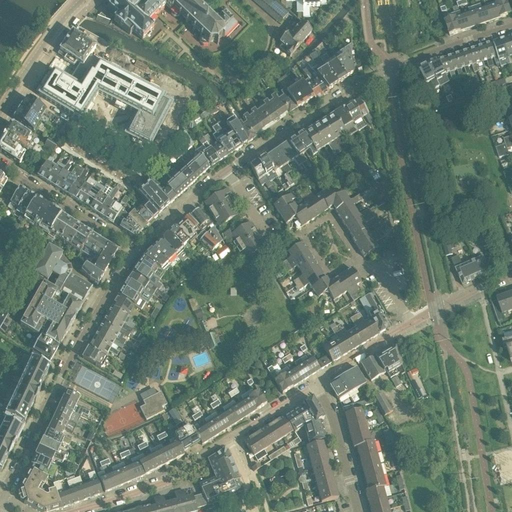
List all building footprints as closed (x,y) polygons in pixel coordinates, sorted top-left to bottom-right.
[(178,16),(180,14),(188,22),(202,35),(200,37),(199,41),(202,45),(207,45),(208,45),(209,42),(216,42),(221,37),(223,38),(224,37),(237,23),(225,12),(222,16),(221,16),(216,21),(216,20),(214,23),(190,0),(114,0),(107,7),(117,17),(113,20),(123,30),(123,29),(130,36),(133,32),(143,41),(154,29),(149,25),(157,15),(166,6),(171,10),(173,8),(172,10),(172,14),(175,17),(178,16)] [(260,0),(282,19),(289,12),(275,0),(260,0)] [(284,0),(285,3),(286,3),(296,2),(297,13),(296,13),(296,14),(302,14),(303,14),(302,0),(284,0)] [(302,0),(303,14),(302,14),(302,19),(310,19),(310,18),(309,18),(309,7),(320,7),(319,0),(302,0)] [(490,7),(486,8),(491,23),(501,19),(495,0),(489,2),(490,7)] [(501,0),(495,0),(501,19),(511,16),(507,1),(503,3),(501,0)] [(481,5),(474,7),(481,26),(491,23),(486,8),(482,10),(481,5)] [(470,14),(466,15),(471,29),(481,26),(474,7),(468,9),(470,14)] [(460,12),(454,14),(460,33),(471,29),(466,15),(462,17),(460,12)] [(96,21),(107,27),(110,22),(104,20),(105,18),(101,14),(98,17),(96,21)] [(460,33),(454,14),(448,16),(449,21),(445,22),(450,36),(460,33)] [(301,22),(289,35),(300,45),(312,32),(301,22)] [(77,63),(80,66),(82,67),(89,58),(95,49),(94,48),(89,45),(80,38),(80,39),(73,34),(72,33),(71,34),(68,40),(67,40),(64,44),(60,50),(59,51),(60,51),(57,54),(64,59),(64,61),(73,67),(74,66),(75,66),(77,63)] [(300,45),(289,35),(287,33),(279,42),(281,44),(279,47),(285,53),(289,57),(300,45)] [(511,37),(502,40),(511,65),(511,66),(511,37)] [(502,40),(493,43),(500,64),(501,68),(511,65),(502,40)] [(493,43),(485,46),(490,60),(492,67),(493,66),(491,59),(494,59),(496,65),(500,64),(493,43)] [(350,46),(333,57),(335,60),(336,62),(335,63),(346,79),(352,75),(351,45),(350,45),(350,46)] [(485,46),(478,48),(483,62),(487,61),(489,68),(492,67),(490,60),(485,46)] [(478,48),(470,51),(478,69),(485,67),(483,62),(478,48)] [(470,51),(462,53),(468,67),(472,66),(475,73),(478,72),(478,69),(470,51)] [(317,54),(316,53),(313,55),(309,57),(314,64),(315,63),(318,68),(312,71),(316,75),(328,91),(337,85),(320,59),(317,54)] [(462,53),(455,56),(461,69),(464,68),(467,76),(471,74),(468,67),(462,53)] [(325,56),(320,59),(337,85),(346,79),(335,63),(336,62),(335,60),(330,63),(328,60),(325,56)] [(455,56),(447,58),(454,72),(457,71),(459,78),(463,77),(461,69),(455,56)] [(82,67),(80,66),(69,82),(54,73),(39,95),(80,121),(97,94),(136,114),(125,135),(149,147),(171,104),(163,100),(164,98),(98,64),(97,66),(94,64),(93,60),(89,58),(82,67)] [(447,58),(439,61),(446,74),(450,73),(452,80),(456,79),(454,72),(447,58)] [(429,64),(428,65),(440,87),(449,83),(445,75),(446,74),(439,61),(429,64)] [(434,89),(440,87),(428,65),(418,69),(426,85),(431,82),(434,89)] [(302,72),(306,78),(321,97),(329,93),(328,91),(316,75),(312,78),(306,69),(302,72)] [(296,87),(294,88),(305,104),(313,99),(301,83),(296,76),(294,78),(295,79),(292,82),(296,87)] [(278,82),(284,91),(297,109),(305,104),(294,88),(285,77),(278,82)] [(302,83),(301,83),(313,99),(315,101),(321,97),(306,78),(305,79),(306,80),(305,82),(308,86),(305,87),(302,83)] [(476,88),(468,90),(470,97),(478,95),(476,88)] [(272,101),(268,104),(278,119),(287,112),(289,114),(297,109),(284,91),(280,94),(282,97),(278,101),(274,96),(270,98),(272,101)] [(195,113),(207,107),(207,104),(206,99),(206,98),(206,97),(205,96),(200,94),(199,93),(197,99),(202,101),(202,104),(195,107),(194,110),(195,113)] [(26,99),(20,109),(41,121),(45,115),(49,118),(51,115),(26,99)] [(448,104),(446,99),(435,104),(438,108),(443,106),(448,104)] [(352,104),(362,119),(365,117),(369,124),(373,122),(358,100),(352,104)] [(250,113),(252,116),(262,130),(278,119),(268,104),(266,101),(262,104),(264,107),(256,113),(254,110),(250,113)] [(362,119),(352,104),(351,104),(343,109),(358,132),(367,127),(362,119)] [(218,112),(215,108),(208,112),(210,116),(218,112)] [(41,121),(20,109),(13,120),(28,129),(29,131),(34,134),(37,129),(36,128),(41,121)] [(343,109),(331,116),(342,132),(344,132),(345,135),(348,139),(348,138),(353,146),(356,151),(360,149),(352,136),(358,132),(343,109)] [(193,121),(193,122),(196,126),(196,127),(203,122),(202,122),(211,116),(210,116),(208,112),(207,111),(199,116),(200,117),(193,121)] [(240,122),(237,124),(247,144),(255,138),(254,136),(262,130),(252,116),(248,118),(246,115),(242,118),(246,123),(242,126),(240,122)] [(331,116),(321,123),(341,153),(347,149),(341,140),(338,139),(336,136),(342,132),(331,116)] [(225,124),(226,126),(232,134),(241,148),(247,144),(237,124),(233,119),(225,124)] [(63,136),(70,126),(64,123),(58,133),(63,136)] [(216,125),(216,126),(234,153),(241,148),(232,134),(226,126),(223,128),(219,123),(216,125)] [(321,123),(312,129),(322,145),(327,142),(329,145),(329,148),(335,157),(341,153),(321,123)] [(4,135),(5,135),(17,143),(14,149),(25,156),(26,156),(27,155),(30,157),(39,143),(30,138),(31,137),(25,134),(24,133),(16,128),(15,127),(13,126),(9,127),(4,135)] [(220,142),(217,144),(226,158),(234,153),(216,126),(212,129),(220,142)] [(312,129),(303,134),(303,135),(309,143),(316,153),(319,151),(320,151),(324,149),(322,145),(312,129)] [(177,143),(182,147),(188,150),(194,146),(184,132),(177,143)] [(302,133),(295,138),(305,153),(308,151),(311,155),(313,157),(317,154),(316,153),(309,143),(303,135),(303,134),(302,133)] [(10,160),(19,165),(25,156),(14,149),(17,143),(5,135),(5,136),(3,135),(0,139),(2,140),(1,140),(0,142),(0,153),(0,154),(1,154),(9,159),(10,160)] [(207,136),(203,138),(219,163),(226,158),(217,144),(214,146),(207,136)] [(199,141),(202,147),(196,150),(200,156),(202,154),(211,168),(219,163),(203,138),(199,141)] [(295,138),(288,143),(302,164),(306,162),(305,159),(305,160),(302,155),(305,153),(295,138)] [(44,146),(54,152),(58,145),(49,139),(44,146)] [(511,142),(505,145),(495,148),(499,158),(509,155),(507,150),(511,148),(511,142)] [(288,143),(281,148),(290,163),(294,160),(297,165),(296,165),(298,167),(302,164),(288,143)] [(65,146),(62,150),(131,193),(133,189),(65,146)] [(281,148),(273,153),(287,175),(290,173),(292,172),(290,170),(287,165),(290,163),(281,148)] [(186,152),(183,155),(201,176),(208,170),(200,156),(196,150),(189,157),(189,156),(186,152)] [(273,153),(266,159),(275,174),(279,170),(282,175),(283,177),(284,177),(287,182),(290,187),(294,184),(292,181),(287,175),(273,153)] [(188,167),(185,170),(195,182),(201,176),(183,155),(180,157),(182,160),(188,167)] [(264,157),(257,162),(271,187),(275,185),(272,180),(273,179),(276,177),(275,174),(266,159),(264,157)] [(357,157),(353,160),(370,185),(374,182),(377,180),(374,174),(371,177),(369,174),(357,157)] [(37,177),(45,182),(54,168),(51,165),(54,160),(50,158),(37,177)] [(60,192),(60,191),(71,175),(67,173),(73,164),(69,161),(65,167),(52,187),(60,192)] [(258,182),(261,187),(265,185),(268,189),(269,189),(271,192),(274,191),(271,187),(257,162),(250,167),(251,170),(258,182)] [(179,164),(173,170),(189,187),(195,182),(185,170),(179,164)] [(45,182),(52,187),(65,167),(62,165),(58,170),(54,168),(45,182)] [(316,170),(319,174),(327,169),(324,165),(316,170)] [(76,166),(71,175),(60,191),(67,196),(83,170),(76,166)] [(307,171),(309,174),(310,175),(317,171),(314,166),(307,171)] [(175,179),(172,181),(183,193),(189,187),(173,170),(172,169),(169,172),(175,179)] [(75,201),(86,184),(84,183),(87,179),(85,178),(88,173),(83,170),(67,196),(75,201)] [(299,176),(302,179),(309,174),(307,171),(300,176),(299,176)] [(161,175),(157,178),(176,199),(183,193),(172,181),(169,184),(161,175)] [(299,176),(292,181),(294,184),(302,179),(299,176)] [(0,187),(6,191),(10,184),(0,177),(0,187)] [(75,201),(83,205),(96,184),(99,180),(95,178),(90,186),(86,184),(75,201)] [(153,179),(150,182),(170,205),(176,199),(157,178),(154,181),(153,179)] [(146,179),(140,185),(144,188),(164,210),(170,205),(150,182),(146,179)] [(284,191),(290,187),(287,182),(281,187),(284,191)] [(104,189),(96,184),(83,205),(90,210),(90,211),(101,193),(104,189)] [(138,194),(145,202),(158,216),(164,210),(144,188),(140,185),(134,190),(138,194)] [(90,211),(98,215),(114,190),(110,188),(110,189),(106,186),(104,189),(101,193),(90,211)] [(98,215),(105,220),(115,204),(112,201),(119,191),(115,188),(114,190),(98,215)] [(333,209),(334,210),(348,201),(346,197),(348,196),(345,192),(339,195),(338,193),(333,192),(330,194),(326,188),(322,191),(324,193),(318,197),(327,211),(329,210),(330,211),(331,211),(333,209)] [(13,216),(16,212),(27,194),(19,189),(7,208),(11,211),(10,214),(13,216)] [(227,189),(214,197),(229,221),(233,219),(231,215),(235,212),(225,196),(230,193),(227,189)] [(319,216),(327,211),(318,197),(314,199),(308,190),(303,193),(319,216)] [(311,222),(319,216),(303,193),(299,195),(305,205),(301,208),(311,222)] [(22,224),(24,220),(23,220),(36,200),(27,194),(16,212),(21,215),(17,221),(22,224)] [(273,207),(279,215),(293,206),(298,203),(292,194),(279,203),(276,198),(271,202),(274,206),(273,207)] [(334,210),(343,224),(357,214),(352,207),(362,201),(359,196),(349,202),(348,201),(334,210)] [(105,220),(113,225),(121,212),(125,205),(128,199),(125,197),(119,205),(116,203),(115,204),(105,220)] [(229,221),(214,197),(204,203),(219,228),(229,221)] [(24,220),(33,225),(39,216),(44,219),(50,209),(46,206),(36,200),(23,220),(24,220)] [(135,203),(152,222),(158,216),(145,202),(142,205),(138,200),(136,203),(135,203)] [(343,224),(348,231),(372,215),(370,213),(384,204),(382,201),(368,210),(358,216),(357,214),(343,224)] [(133,213),(134,214),(146,227),(152,222),(135,203),(132,205),(136,210),(133,213)] [(125,205),(121,212),(141,233),(146,227),(134,214),(131,218),(126,212),(129,208),(126,204),(125,205)] [(296,232),(311,222),(301,208),(296,211),(293,206),(279,215),(289,230),(291,229),(292,225),(290,222),(293,220),(296,221),(298,224),(295,226),(294,229),(296,232)] [(49,235),(49,234),(61,216),(51,209),(50,209),(44,219),(39,216),(33,225),(49,235)] [(240,209),(235,212),(231,215),(233,219),(236,223),(245,217),(240,209)] [(200,228),(202,230),(206,227),(207,229),(209,227),(213,224),(209,220),(207,222),(198,210),(190,216),(191,216),(196,223),(200,228)] [(121,212),(113,225),(134,239),(141,233),(121,212)] [(348,231),(353,239),(367,229),(364,225),(374,218),(372,215),(348,231)] [(49,234),(59,240),(71,222),(61,216),(49,234)] [(191,216),(190,216),(188,218),(194,225),(196,223),(191,216)] [(183,223),(176,230),(190,245),(196,239),(202,233),(197,228),(194,225),(188,218),(187,219),(186,219),(183,222),(183,223)] [(59,240),(69,247),(81,228),(71,222),(59,240)] [(233,239),(234,241),(252,228),(249,223),(235,232),(233,228),(223,234),(228,242),(233,239)] [(204,231),(203,232),(202,233),(196,239),(212,252),(222,241),(219,237),(214,228),(213,225),(213,224),(209,227),(210,230),(206,234),(204,231)] [(80,253),(83,249),(92,235),(81,228),(69,247),(80,253)] [(174,228),(168,234),(189,255),(194,249),(190,245),(176,230),(174,228)] [(234,241),(238,246),(256,234),(252,228),(234,241)] [(351,239),(358,249),(381,233),(378,228),(369,235),(366,231),(367,230),(367,229),(353,239),(351,239)] [(469,235),(465,237),(467,243),(472,241),(484,236),(482,231),(469,235)] [(381,233),(358,249),(364,258),(378,249),(375,244),(385,237),(381,233)] [(168,234),(160,241),(175,257),(180,253),(187,259),(190,256),(188,255),(189,255),(168,234)] [(238,246),(241,252),(260,240),(256,234),(238,246)] [(86,258),(86,259),(87,260),(89,258),(99,240),(92,235),(83,249),(88,251),(84,257),(86,258)] [(89,258),(87,260),(86,262),(90,265),(93,259),(98,262),(108,245),(99,240),(89,258)] [(260,240),(241,252),(243,255),(239,258),(241,262),(265,248),(260,240)] [(153,249),(168,264),(172,268),(180,261),(175,257),(160,241),(153,249)] [(18,242),(12,252),(8,260),(14,263),(24,245),(18,242)] [(454,242),(449,243),(443,245),(446,257),(452,255),(451,250),(456,249),(454,242)] [(281,264),(284,269),(308,253),(302,244),(288,253),(291,258),(281,264)] [(98,262),(93,269),(98,272),(103,275),(112,260),(117,251),(109,246),(108,245),(98,262)] [(216,254),(220,260),(230,253),(225,246),(216,254)] [(56,284),(52,291),(81,307),(82,306),(81,306),(83,303),(84,302),(86,300),(85,300),(87,296),(88,296),(89,294),(89,293),(91,289),(92,288),(92,287),(91,287),(70,275),(71,273),(69,264),(62,257),(48,248),(33,275),(46,283),(48,280),(56,284)] [(153,249),(143,258),(162,271),(166,268),(165,267),(168,264),(153,249)] [(297,267),(300,271),(314,262),(308,253),(284,269),(287,273),(297,267)] [(482,278),(475,261),(463,266),(459,257),(451,260),(463,286),(482,278)] [(483,257),(475,261),(482,278),(490,274),(483,257)] [(0,269),(0,277),(3,279),(6,272),(12,274),(16,265),(11,262),(5,258),(0,269)] [(143,258),(137,266),(148,272),(153,276),(156,273),(162,277),(165,273),(162,271),(143,258)] [(293,282),(296,287),(320,271),(314,262),(300,271),(303,276),(293,282)] [(86,264),(86,265),(81,272),(89,280),(93,283),(93,284),(94,284),(94,283),(98,285),(103,275),(98,272),(93,269),(86,264)] [(137,266),(132,274),(157,290),(159,291),(162,287),(158,284),(157,285),(151,281),(153,277),(153,276),(148,272),(137,266)] [(351,269),(343,275),(358,299),(362,296),(356,287),(361,283),(351,269)] [(309,285),(312,290),(326,280),(320,271),(296,287),(299,291),(309,285)] [(127,281),(127,282),(152,297),(157,290),(132,274),(127,281)] [(343,275),(333,281),(343,295),(347,293),(353,302),(358,299),(343,275)] [(323,299),(326,299),(329,284),(326,280),(312,290),(315,295),(313,296),(316,300),(321,296),(323,299)] [(329,284),(326,299),(328,300),(331,298),(334,304),(339,301),(337,299),(343,295),(333,281),(329,284)] [(127,282),(122,289),(148,304),(150,301),(152,297),(127,282)] [(20,327),(35,336),(58,348),(65,336),(68,331),(72,325),(75,320),(74,320),(81,308),(81,307),(52,291),(43,286),(20,327)] [(122,289),(118,297),(134,306),(137,302),(145,308),(148,304),(122,289)] [(367,316),(379,335),(384,332),(386,325),(377,310),(368,295),(358,301),(367,316)] [(511,311),(511,309),(507,295),(497,299),(497,301),(492,303),(499,323),(505,321),(502,315),(511,311)] [(118,297),(112,306),(137,321),(140,316),(131,311),(134,306),(118,297)] [(128,317),(137,321),(112,306),(112,307),(107,316),(132,330),(134,326),(125,321),(128,317)] [(160,311),(156,309),(151,317),(155,319),(160,311)] [(193,312),(196,319),(203,316),(200,309),(193,312)] [(0,315),(0,331),(4,334),(7,328),(8,328),(13,320),(1,313),(0,315)] [(359,314),(355,316),(369,341),(379,335),(370,321),(365,324),(359,314)] [(102,324),(119,333),(128,338),(132,330),(107,316),(102,324)] [(356,329),(351,332),(359,347),(369,341),(355,316),(350,319),(356,329)] [(204,321),(200,323),(203,333),(210,349),(218,346),(213,333),(209,335),(204,321)] [(102,324),(98,331),(123,345),(126,342),(117,337),(119,333),(102,324)] [(340,325),(335,328),(349,353),(359,347),(351,332),(346,335),(340,325)] [(332,344),(340,358),(349,353),(335,328),(331,330),(335,337),(330,339),(333,343),(332,344)] [(123,345),(98,331),(93,339),(115,351),(117,347),(121,349),(123,345)] [(140,344),(144,336),(140,334),(136,341),(140,344)] [(58,348),(35,336),(28,349),(32,352),(50,363),(50,362),(52,358),(56,352),(58,348)] [(340,358),(332,344),(328,346),(322,336),(317,339),(332,364),(340,358)] [(511,338),(502,342),(505,350),(507,349),(511,363),(511,338)] [(93,339),(88,348),(105,358),(108,352),(116,357),(118,353),(115,351),(93,339)] [(105,358),(88,348),(83,358),(99,368),(105,358)] [(389,353),(386,355),(397,374),(399,373),(401,375),(404,373),(396,351),(393,350),(389,353)] [(384,355),(377,360),(385,373),(386,372),(390,379),(397,374),(386,355),(385,356),(384,355)] [(0,472),(1,472),(7,458),(8,459),(9,457),(8,457),(14,445),(15,445),(15,444),(14,443),(21,429),(20,429),(23,424),(24,425),(24,424),(24,423),(29,413),(30,412),(29,412),(34,401),(35,402),(40,392),(39,391),(44,381),(45,380),(44,380),(49,369),(50,369),(50,368),(47,367),(24,356),(19,366),(24,368),(20,375),(23,377),(11,402),(10,401),(10,400),(9,400),(7,405),(8,405),(9,406),(6,413),(0,410),(0,472)] [(385,373),(377,360),(375,356),(361,364),(371,381),(385,373)] [(305,357),(300,360),(310,377),(319,371),(311,358),(307,361),(305,357)] [(317,363),(321,370),(331,364),(326,357),(317,363)] [(297,368),(293,370),(301,382),(310,377),(300,360),(294,364),(297,368)] [(267,370),(272,378),(276,375),(278,379),(274,382),(282,394),(292,389),(281,372),(276,364),(267,370)] [(287,368),(281,372),(292,389),(301,382),(293,370),(289,372),(287,368)] [(356,369),(347,374),(357,390),(366,385),(356,369)] [(114,372),(112,376),(120,380),(122,376),(114,372)] [(347,374),(338,379),(348,396),(357,390),(347,374)] [(391,380),(396,388),(401,385),(396,377),(391,380)] [(348,396),(338,379),(329,385),(339,401),(348,396)] [(414,381),(410,383),(418,399),(422,397),(417,388),(414,381)] [(67,391),(62,399),(89,412),(91,408),(78,401),(80,397),(67,391)] [(251,391),(246,394),(257,411),(266,405),(258,392),(254,395),(251,391)] [(140,409),(146,421),(164,412),(161,408),(167,405),(160,393),(154,396),(155,398),(152,399),(151,398),(143,402),(145,406),(140,409)] [(243,402),(240,404),(248,416),(257,411),(246,394),(241,397),(243,402)] [(374,399),(384,417),(392,412),(382,395),(374,399)] [(62,399),(59,408),(80,417),(81,414),(87,417),(89,412),(62,399)] [(304,427),(305,430),(309,444),(326,440),(321,421),(324,419),(312,399),(302,405),(304,407),(284,419),(293,432),(294,432),(295,433),(296,432),(304,427)] [(233,402),(228,405),(238,422),(248,416),(240,404),(236,406),(233,402)] [(225,413),(221,415),(229,428),(238,422),(228,405),(222,409),(225,413)] [(59,408),(54,416),(76,426),(83,430),(88,421),(80,417),(59,408)] [(168,412),(175,423),(181,420),(174,409),(168,412)] [(344,415),(348,426),(364,422),(361,410),(344,415)] [(215,414),(209,417),(220,434),(229,428),(221,415),(218,418),(215,414)] [(54,416),(51,424),(64,430),(66,426),(74,430),(76,426),(54,416)] [(207,425),(203,427),(211,440),(220,434),(209,417),(204,421),(207,425)] [(283,417),(274,423),(283,438),(293,432),(284,419),(283,417)] [(348,426),(350,437),(367,432),(364,422),(348,426)] [(274,423),(264,430),(273,445),(283,438),(274,423)] [(51,424),(47,433),(70,443),(74,445),(76,441),(62,434),(64,430),(51,424)] [(183,424),(175,429),(187,450),(199,442),(191,430),(190,431),(183,424)] [(191,429),(191,430),(199,442),(202,446),(211,440),(203,427),(199,429),(197,425),(191,429)] [(174,437),(175,439),(182,453),(183,452),(187,450),(175,429),(170,432),(174,436),(174,437)] [(264,430),(254,436),(263,451),(273,445),(264,430)] [(86,440),(90,442),(94,434),(90,432),(86,440)] [(350,437),(353,447),(370,443),(367,432),(350,437)] [(47,433),(43,441),(65,451),(66,452),(70,443),(47,433)] [(263,451),(254,436),(244,442),(253,457),(263,451)] [(171,446),(167,448),(174,461),(184,456),(182,453),(175,439),(169,442),(171,446)] [(39,448),(64,460),(65,460),(67,456),(64,455),(65,451),(43,441),(39,448)] [(356,448),(359,458),(376,454),(373,442),(370,443),(353,447),(354,449),(356,448)] [(306,447),(309,459),(326,454),(323,443),(306,447)] [(161,446),(155,448),(164,466),(174,461),(167,448),(163,450),(161,446)] [(36,455),(35,457),(55,466),(57,462),(62,464),(64,460),(39,448),(38,451),(37,451),(35,453),(36,455)] [(152,456),(148,458),(155,471),(164,466),(155,448),(149,451),(152,456)] [(130,456),(126,458),(129,466),(135,480),(145,476),(137,458),(136,458),(133,450),(128,452),(130,456)] [(208,460),(215,477),(235,468),(228,452),(227,451),(224,451),(224,450),(223,451),(216,455),(213,457),(209,460),(209,459),(208,460)] [(280,456),(277,452),(268,458),(270,462),(280,456)] [(309,459),(312,470),(329,465),(326,454),(309,459)] [(359,458),(362,470),(379,465),(376,454),(359,458)] [(142,455),(137,458),(145,476),(155,471),(148,458),(145,459),(142,455)] [(35,457),(30,468),(42,472),(43,471),(46,472),(46,473),(52,475),(54,470),(59,472),(61,469),(55,466),(35,457)] [(123,464),(117,466),(125,485),(135,480),(129,466),(125,468),(123,464)] [(312,470),(315,481),(332,476),(329,465),(312,470)] [(362,470),(365,481),(382,476),(379,465),(362,470)] [(103,489),(105,493),(115,489),(109,475),(107,470),(106,466),(101,468),(99,469),(101,473),(98,474),(97,475),(103,489)] [(113,473),(109,475),(115,489),(125,485),(117,466),(111,469),(113,473)] [(19,489),(22,496),(41,491),(43,486),(43,487),(48,479),(40,475),(42,472),(30,468),(29,469),(30,470),(19,489)] [(215,477),(216,478),(225,499),(243,491),(238,480),(239,480),(235,468),(215,477)] [(85,480),(86,484),(92,498),(102,494),(94,473),(88,475),(89,479),(85,480)] [(315,481),(318,492),(335,487),(332,476),(315,481)] [(365,492),(366,493),(383,488),(385,488),(382,476),(365,481),(368,491),(365,492)] [(66,479),(67,482),(70,490),(66,492),(71,506),(81,502),(73,480),(75,480),(74,477),(66,479)] [(79,478),(73,480),(81,502),(92,498),(86,484),(82,485),(79,478)] [(203,495),(192,498),(196,510),(208,506),(225,499),(216,478),(199,485),(203,495)] [(53,484),(55,490),(61,509),(71,506),(66,492),(63,493),(59,482),(53,484)] [(335,487),(318,492),(321,503),(338,499),(335,487)] [(366,493),(369,504),(386,499),(383,488),(366,493)] [(41,491),(22,496),(24,504),(38,511),(51,511),(61,509),(55,490),(47,492),(48,493),(46,494),(41,491)] [(184,491),(179,492),(184,511),(196,511),(196,510),(192,498),(192,497),(186,499),(184,491)] [(177,501),(171,503),(173,511),(184,511),(179,492),(174,493),(177,501)] [(163,497),(158,498),(162,511),(173,511),(171,503),(165,505),(163,497)] [(156,507),(150,509),(151,511),(162,511),(158,498),(154,499),(156,507)] [(369,504),(370,511),(380,511),(388,510),(386,499),(369,504)]
